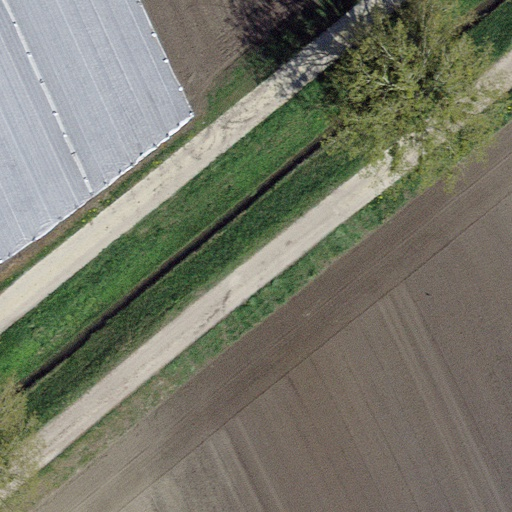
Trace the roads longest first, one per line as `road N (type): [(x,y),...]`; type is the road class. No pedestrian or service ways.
road 1 (track): [(511,86),(0,506)]
road 2 (track): [(384,0),(0,311)]
